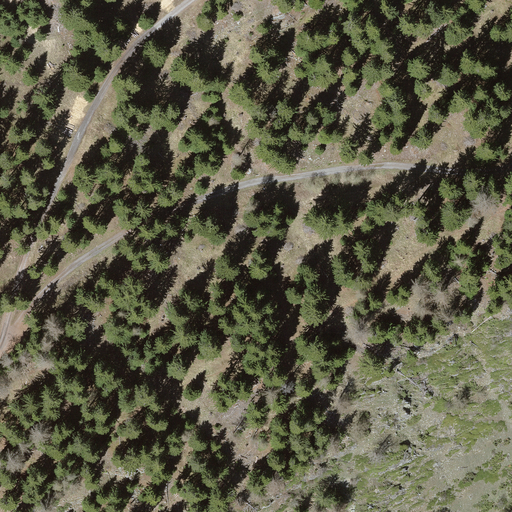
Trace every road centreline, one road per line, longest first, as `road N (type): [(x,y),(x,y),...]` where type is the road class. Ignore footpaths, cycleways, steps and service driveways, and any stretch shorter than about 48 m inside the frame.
road 1 (unclassified): [(511,165),(481,174),(370,165),(260,180),(199,199),(68,270),(0,349)]
road 2 (unclassified): [(194,0),(139,42),(86,121),(13,294),(0,349)]
